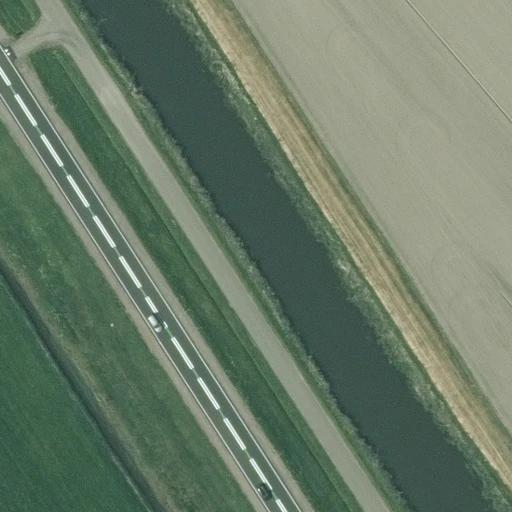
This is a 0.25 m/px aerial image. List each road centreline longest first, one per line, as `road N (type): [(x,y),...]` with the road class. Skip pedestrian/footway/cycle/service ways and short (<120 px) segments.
road 1 (unclassified): [(377,511),(46,0)]
road 2 (trunk): [(283,511),(0,72)]
